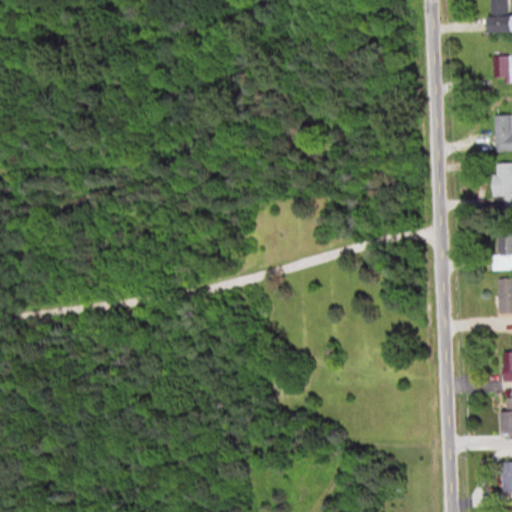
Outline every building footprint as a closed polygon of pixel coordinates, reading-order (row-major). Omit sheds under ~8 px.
[(489,0),(490,33),(511,33),(510,0),(489,0)] [(510,57),(493,57),(493,79),(510,79),(510,57)] [(511,115),(495,116),(496,152),(511,151),(511,115)] [(511,163),(493,164),(493,199),(511,198),(511,163)] [(499,256),(495,256),(495,270),(511,270),(511,234),(499,234),(499,256)] [(511,315),(511,279),(499,280),(499,315),(511,315)] [(511,353),(503,354),(504,384),(511,384),(511,353)] [(511,399),(507,399),(507,411),(501,411),(501,436),(511,436),(511,399)] [(504,495),(511,494),(511,464),(503,464),(504,495)]
